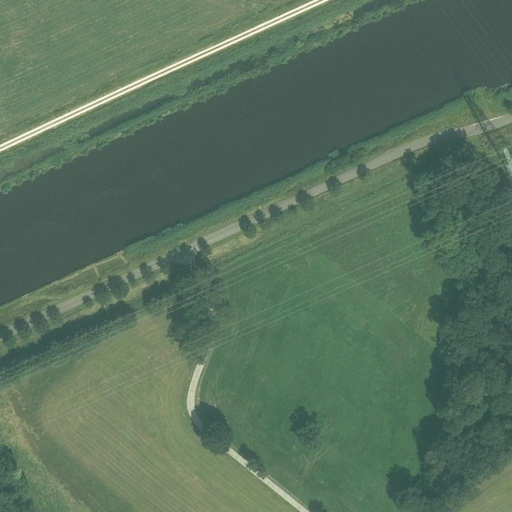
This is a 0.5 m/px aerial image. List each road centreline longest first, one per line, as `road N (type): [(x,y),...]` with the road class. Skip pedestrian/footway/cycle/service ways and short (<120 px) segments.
road 1 (unclassified): [(511,119),(416,145),(0,338)]
road 2 (track): [(0,148),(324,0)]
road 3 (track): [(185,253),(213,321),(190,396),(192,416),(304,511)]
